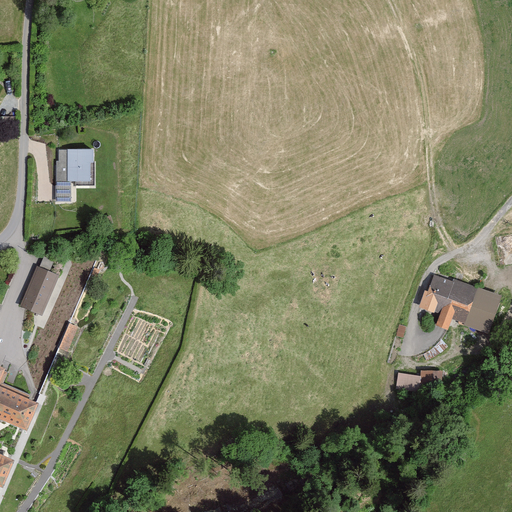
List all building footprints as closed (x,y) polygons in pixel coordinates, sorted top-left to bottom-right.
[(14,119),(0,118),(0,131),(14,132),(14,119)] [(92,165),(92,152),(59,152),(59,163),(56,163),(56,202),(71,202),(71,186),(89,186),(89,165),(92,165)] [(111,226),(109,219),(103,221),(105,228),(111,226)] [(67,271),(70,261),(60,258),(58,268),(67,271)] [(40,270),(36,269),(19,308),(42,318),(59,278),(49,274),(53,263),(44,259),(40,270)] [(488,336),(501,297),(452,281),(452,283),(433,277),(428,294),(424,293),(419,309),(439,316),(435,328),(448,332),(451,321),(463,325),(462,327),(488,336)] [(57,345),(68,351),(82,326),(72,320),(57,345)] [(38,405),(0,388),(0,382),(5,371),(0,368),(0,488),(2,489),(14,461),(0,455),(0,421),(26,432),(38,405)] [(417,392),(419,379),(397,375),(395,388),(417,392)]
